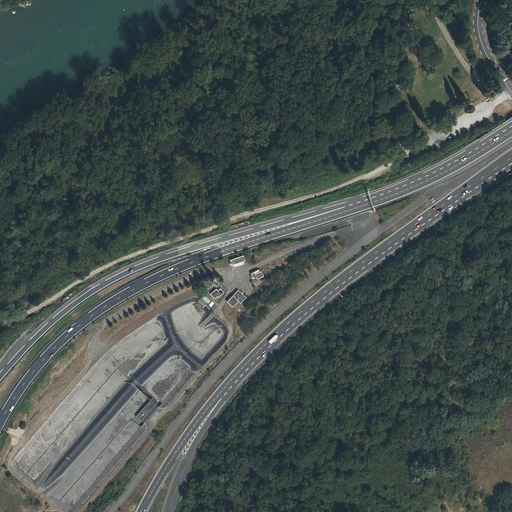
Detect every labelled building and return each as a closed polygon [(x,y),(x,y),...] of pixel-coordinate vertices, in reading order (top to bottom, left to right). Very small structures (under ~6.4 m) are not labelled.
[(242,255),(229,259),(231,264),(244,260),(242,255)] [(258,269),(250,273),(253,279),(256,277),(257,279),(264,276),(261,271),(259,272),(258,269)] [(215,288),(210,294),(213,298),(216,295),(217,297),(223,292),(220,288),(217,291),(215,288)] [(238,290),(226,302),(232,307),(238,301),(240,303),(246,298),(238,290)] [(204,295),(200,299),(207,305),(211,300),(204,295)]
